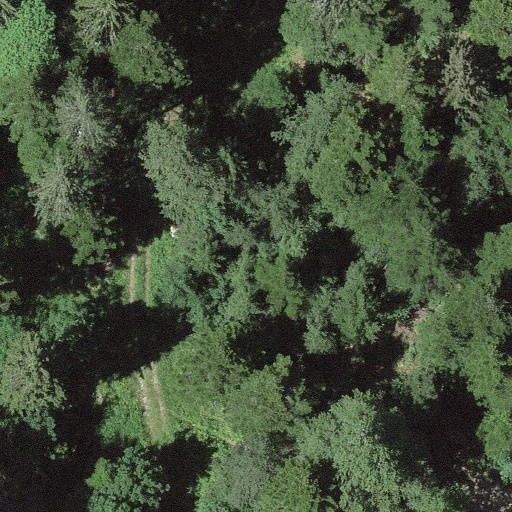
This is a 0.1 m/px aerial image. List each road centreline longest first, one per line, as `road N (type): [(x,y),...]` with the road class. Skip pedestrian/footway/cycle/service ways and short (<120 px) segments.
road 1 (track): [(179,511),(145,378),(141,300),(157,181),(175,125),(286,0)]
road 2 (track): [(511,509),(406,503),(374,511)]
